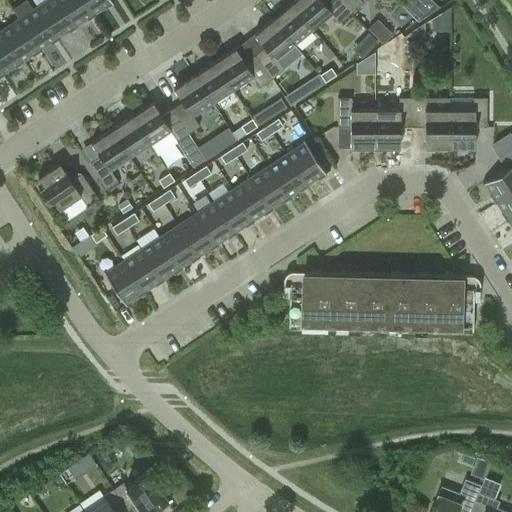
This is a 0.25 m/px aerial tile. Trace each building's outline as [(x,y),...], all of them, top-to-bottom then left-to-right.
[(58,0),(48,0),(37,7),(58,39),(59,38),(57,35),(67,29),(69,31),(76,27),(58,0)] [(84,0),(58,0),(76,27),(77,26),(75,23),(85,17),(87,20),(94,15),(84,0)] [(84,0),(94,15),(95,15),(93,12),(103,5),(105,8),(113,3),(111,0),(84,0)] [(293,0),(291,2),(313,28),(331,13),(339,22),(351,12),(339,0),(293,0)] [(339,0),(351,12),(361,0),(339,0)] [(418,20),(439,6),(431,0),(407,0),(403,5),(418,20)] [(291,2),(273,17),(294,43),(313,28),(291,2)] [(37,7),(19,19),(40,50),(41,50),(39,47),(49,40),(51,43),(58,39),(37,7)] [(449,27),(449,8),(432,19),(432,27),(449,27)] [(264,46),(254,54),(272,77),(284,68),(276,59),(294,43),(273,17),(254,33),(264,46)] [(19,19),(1,31),(22,62),(23,62),(21,59),(31,52),(33,55),(40,50),(19,19)] [(383,42),(392,33),(383,24),(374,33),(383,42)] [(1,31),(0,31),(0,68),(4,74),(5,74),(3,71),(13,64),(15,67),(22,62),(1,31)] [(377,41),(368,32),(360,40),(369,49),(377,41)] [(235,47),(214,61),(233,89),(253,76),(259,86),(272,77),(254,54),(244,61),(235,47)] [(214,61),(194,74),(213,102),(233,89),(214,61)] [(320,74),(325,82),(336,74),(331,67),(320,74)] [(182,101),(172,108),(188,132),(199,125),(193,115),(213,102),(194,74),(173,87),(182,101)] [(301,84),(284,95),(290,104),(291,103),(292,103),(307,93),(301,84)] [(350,147),(375,147),(375,109),(351,109),(351,97),(337,97),(337,126),(350,126),(350,147)] [(375,109),(375,147),(399,147),(399,126),(412,126),(412,111),(412,97),(399,97),(399,108),(375,109)] [(412,111),(412,126),(424,126),(424,147),(449,147),(449,109),(449,97),(412,97),(412,111)] [(449,109),(449,147),(474,147),(474,126),(486,126),(486,97),(473,97),(473,109),(449,109)] [(152,101),(132,115),(150,143),(170,130),(176,140),(188,132),(172,108),(161,115),(152,101)] [(271,103),(251,116),(257,125),(277,112),(271,103)] [(132,115),(112,128),(130,156),(150,143),(132,115)] [(267,125),(272,133),(283,126),(278,117),(267,125)] [(257,126),(252,118),(241,125),(246,133),(257,126)] [(262,140),(272,133),(267,125),(256,132),(262,140)] [(110,169),(130,156),(112,128),(91,142),(100,155),(89,162),(105,187),(117,179),(110,169)] [(176,140),(193,165),(204,157),(197,147),(188,132),(176,140)] [(304,143),(287,154),(304,182),(305,181),(315,175),(317,177),(325,172),(303,139),(302,140),(304,143)] [(206,140),(197,147),(204,157),(205,159),(215,153),(206,140)] [(231,148),(236,157),(247,149),(242,141),(231,148)] [(225,164),(236,157),(231,148),(220,155),(225,164)] [(287,154),(269,166),(286,194),(287,193),(297,186),(299,189),(307,184),(305,181),(304,182),(287,154)] [(80,195),(86,205),(97,197),(81,173),(71,180),(59,162),(38,176),(43,185),(39,188),(48,203),(53,200),(59,208),(80,195)] [(511,163),(483,182),(483,183),(486,181),(493,192),(490,194),(496,202),(498,200),(498,199),(511,190),(511,163)] [(195,172),(200,180),(211,173),(206,165),(195,172)] [(269,166),(250,178),(268,205),(269,205),(279,198),(281,201),(289,196),(287,193),(286,194),(269,166)] [(174,180),(169,172),(158,179),(163,187),(174,180)] [(189,187),(200,180),(195,172),(184,179),(189,187)] [(250,178),(232,190),(250,217),(251,217),(261,210),(263,213),(271,208),(269,205),(268,205),(250,178)] [(159,195),(164,204),(175,197),(170,188),(159,195)] [(232,190),(214,202),(232,229),(233,229),(243,222),(245,225),(253,220),(251,217),(250,217),(232,190)] [(511,190),(498,199),(498,200),(505,211),(502,213),(507,220),(510,219),(509,217),(511,215),(511,190)] [(153,211),(164,204),(159,195),(148,203),(153,211)] [(127,199),(118,205),(123,212),(132,207),(127,199)] [(214,202),(196,214),(214,241),(215,240),(225,234),(227,237),(235,231),(233,229),(232,229),(214,202)] [(123,219),(128,227),(139,220),(133,212),(123,219)] [(196,214),(178,225),(196,253),(197,252),(207,245),(209,248),(217,243),(215,240),(214,241),(196,214)] [(117,235),(128,227),(123,219),(112,226),(117,235)] [(178,225),(160,237),(178,264),(179,264),(189,257),(191,260),(199,255),(197,252),(196,253),(178,225)] [(102,227),(91,234),(96,242),(107,234),(102,227)] [(160,237),(142,249),(160,276),(161,276),(171,269),(173,272),(181,267),(179,264),(178,264),(160,237)] [(142,249),(124,261),(142,288),(143,288),(153,281),(155,284),(163,279),(161,276),(160,276),(142,249)] [(104,269),(103,270),(125,303),(126,303),(124,300),(135,293),(137,296),(144,291),(143,288),(142,288),(124,261),(106,272),(104,269)] [(288,322),(317,323),(319,271),(293,270),(291,271),(289,271),(288,272),(287,272),(285,274),(284,275),(284,277),(283,279),(283,280),(283,285),(289,285),(288,322)] [(352,272),(319,271),(317,323),(351,323),(352,272)] [(385,273),(352,272),(351,323),(384,324),(385,273)] [(416,273),(385,273),(384,324),(415,325),(416,273)] [(446,274),(416,273),(415,325),(445,326),(446,274)] [(470,275),(446,274),(445,326),(472,326),(473,290),(479,290),(480,285),(480,284),(479,282),(479,280),(478,279),(477,278),(475,276),(474,275),(472,275),(470,275)] [(81,457),(89,469),(96,464),(88,452),(81,457)] [(473,471),(486,477),(494,461),(480,455),(473,471)] [(123,481),(113,488),(128,510),(137,504),(142,511),(151,511),(171,498),(171,497),(167,500),(148,471),(126,485),(123,481)] [(440,486),(430,511),(469,511),(478,492),(481,485),(464,478),(459,493),(440,486)] [(124,511),(128,510),(113,488),(103,495),(106,499),(86,511),(124,511)] [(478,492),(469,511),(508,511),(496,507),(499,500),(493,498),(478,492)]
